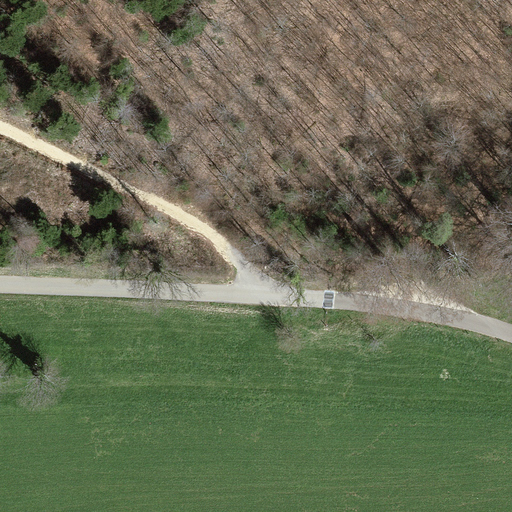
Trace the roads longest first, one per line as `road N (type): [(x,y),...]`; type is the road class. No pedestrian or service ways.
road 1 (unclassified): [(511,333),(342,300),(0,283)]
road 2 (track): [(252,293),(228,259),(170,211),(0,135)]
